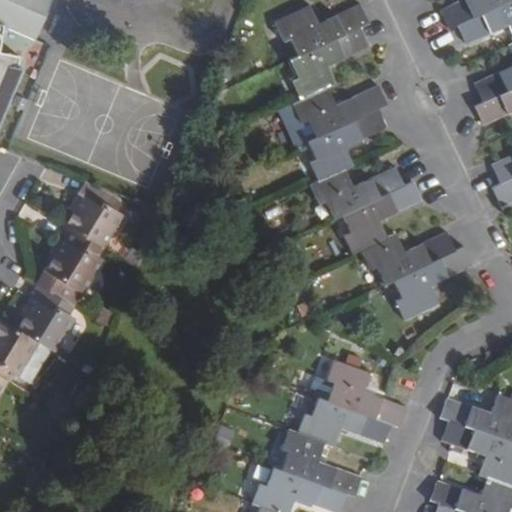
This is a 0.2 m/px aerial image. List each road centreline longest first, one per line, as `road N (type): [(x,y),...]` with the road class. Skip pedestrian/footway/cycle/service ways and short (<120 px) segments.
road 1 (residential): [(386,0),(412,47),(439,147),(511,294)]
road 2 (residential): [(392,504),(445,355),(511,318)]
